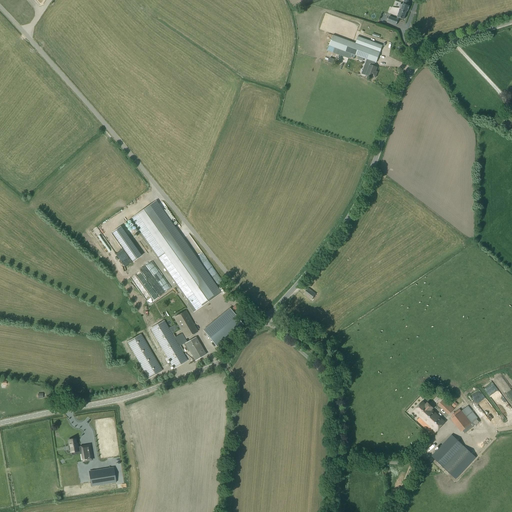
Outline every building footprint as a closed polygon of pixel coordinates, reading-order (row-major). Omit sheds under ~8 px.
[(400,4),(399,9),(401,9),(400,11),(399,11),(396,19),(389,17),(387,22),(396,25),(399,18),(403,20),(407,12),(410,6),(408,6),(410,2),(405,0),(404,0),(403,5),(400,4)] [(333,35),(327,51),(347,58),(349,58),(353,59),(355,55),(367,60),(374,62),(374,63),(376,63),(380,53),(355,44),(333,35)] [(358,37),(355,44),(380,53),(382,46),(358,37),(357,37),(358,37)] [(367,60),(364,69),(367,71),(366,76),(373,78),(375,79),(375,78),(377,72),(375,72),(376,68),(374,67),(372,66),(374,63),(374,62),(367,60)] [(187,299),(195,310),(220,293),(155,202),(131,219),(158,258),(187,299)] [(120,227),(111,233),(132,262),(141,256),(120,227)] [(311,300),(316,294),(308,289),(304,295),(311,300)] [(216,346),(242,325),(230,309),(221,316),(224,319),(206,333),(216,346)] [(186,338),(197,332),(186,311),(174,318),(186,338)] [(173,368),(186,361),(164,320),(151,328),(173,368)] [(148,379),(161,371),(140,335),(127,342),(148,379)] [(199,348),(193,339),(185,344),(187,348),(195,361),(205,355),(200,347),(199,348)] [(443,400),(438,405),(448,415),(454,409),(443,400)] [(432,435),(444,422),(432,410),(433,409),(427,403),(426,405),(422,402),(413,411),(420,418),(417,421),(432,435)] [(461,412),(459,410),(451,416),(453,418),(461,412)] [(432,456),(444,468),(463,447),(451,435),(432,456)] [(70,446),(68,446),(69,450),(70,450),(71,452),(81,451),(82,454),(83,461),(92,460),(90,445),(81,447),(78,447),(77,444),(76,444),(75,439),(69,440),(70,446)] [(444,468),(456,479),(475,458),(463,447),(444,468)] [(114,469),(89,473),(91,486),(116,483),(114,469)]
